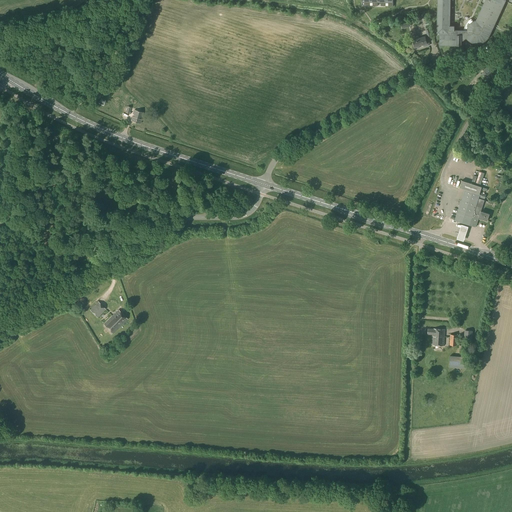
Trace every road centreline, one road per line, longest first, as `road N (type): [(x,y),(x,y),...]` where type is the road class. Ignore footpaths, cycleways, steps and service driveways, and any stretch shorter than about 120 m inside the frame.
road 1 (unclassified): [(0,324),(164,225),(248,213),(264,184)]
road 2 (residential): [(264,184),(286,151),(419,71),(511,50)]
road 3 (primary): [(264,184),(103,132),(6,78)]
road 4 (primary): [(511,264),(264,184)]
